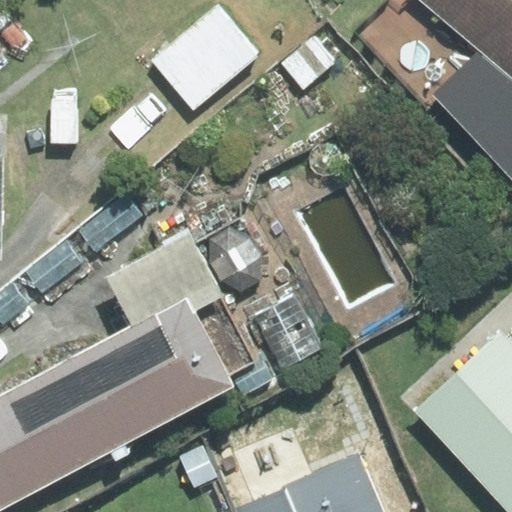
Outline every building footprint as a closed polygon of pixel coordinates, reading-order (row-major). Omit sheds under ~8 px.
[(511,0),(432,0),(483,42),(437,86),(511,165),(511,0)] [(260,46),(221,3),(156,63),(195,105),(260,46)] [(0,251),(11,251),(12,146),(0,145),(0,251)] [(0,387),(0,508),(240,374),(201,304),(229,289),(195,224),(114,267),(137,312),(0,387)] [(296,296),(257,318),(284,368),(323,347),(296,296)] [(511,334),(503,325),(418,405),(511,503),(511,334)] [(402,511),(378,453),(257,502),(261,511),(402,511)]
